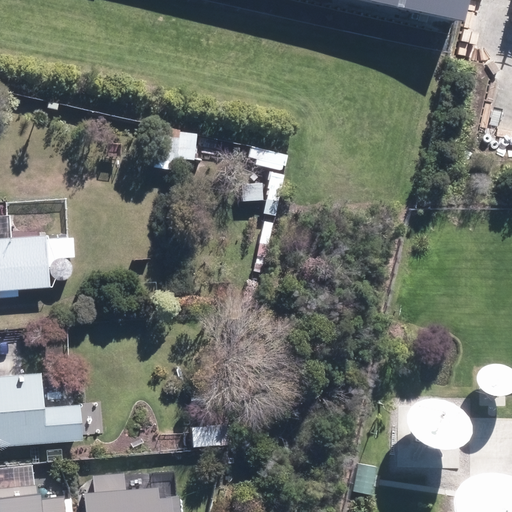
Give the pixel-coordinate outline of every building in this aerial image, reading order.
[(376,0),(464,19),(467,0),(376,0)] [(188,134),(153,127),(144,168),(179,175),(188,134)] [(0,292),(42,290),(42,281),(69,279),(67,236),(0,239),(0,292)] [(35,406),(34,380),(0,382),(0,448),(78,444),(75,404),(35,406)] [(230,422),(190,425),(192,448),(232,445),(230,422)] [(175,511),(173,471),(67,477),(69,511),(175,511)] [(34,500),(34,493),(0,494),(0,511),(64,511),(64,498),(34,500)]
